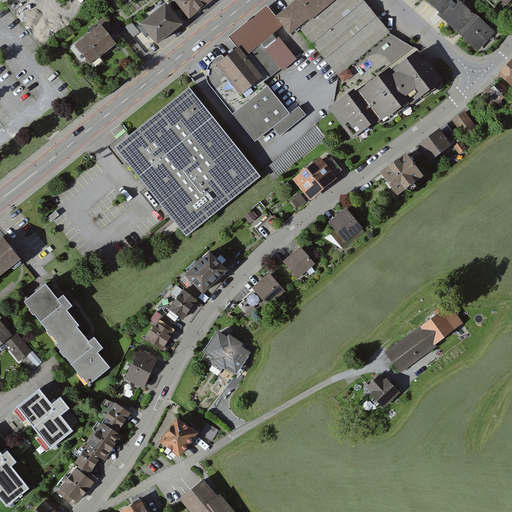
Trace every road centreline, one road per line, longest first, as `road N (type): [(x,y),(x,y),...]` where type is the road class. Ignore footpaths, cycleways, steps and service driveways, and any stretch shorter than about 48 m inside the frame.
road 1 (residential): [(94,498),(215,301),(284,232),(458,97),(473,76)]
road 2 (tertiary): [(0,201),(250,0)]
road 3 (residential): [(94,498),(106,506),(242,432)]
